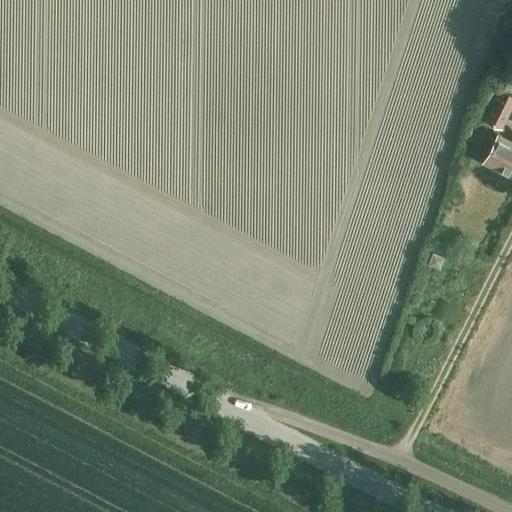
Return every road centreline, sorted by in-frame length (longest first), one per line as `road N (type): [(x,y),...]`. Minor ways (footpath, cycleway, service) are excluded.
road 1 (unclassified): [(258,416),(0,287)]
road 2 (unclassified): [(258,416),(313,422),(383,444),(511,511)]
road 3 (unclassified): [(426,511),(258,416)]
